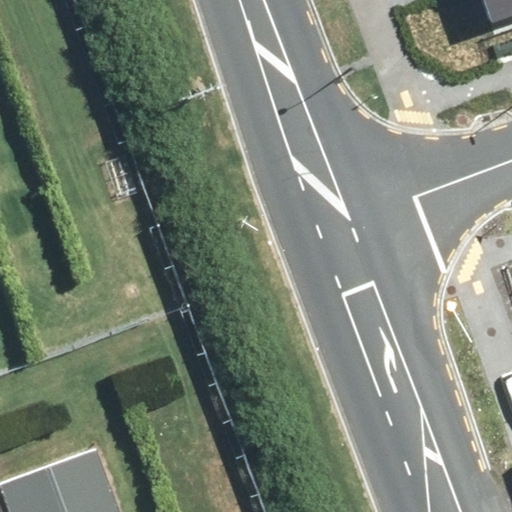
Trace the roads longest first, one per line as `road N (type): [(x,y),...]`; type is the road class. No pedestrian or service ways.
road 1 (tertiary): [(460,511),(352,217)]
road 2 (tertiary): [(352,217),(269,0)]
road 3 (residential): [(352,217),(511,157)]
